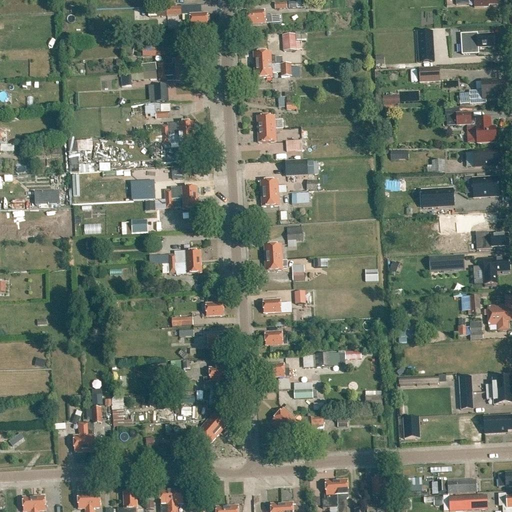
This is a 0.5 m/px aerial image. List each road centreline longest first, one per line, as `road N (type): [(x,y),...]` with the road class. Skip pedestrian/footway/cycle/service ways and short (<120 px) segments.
road 1 (residential): [(250,473),(227,0)]
road 2 (unclassified): [(511,452),(250,473)]
road 3 (unclassified): [(250,473),(195,467),(0,474)]
